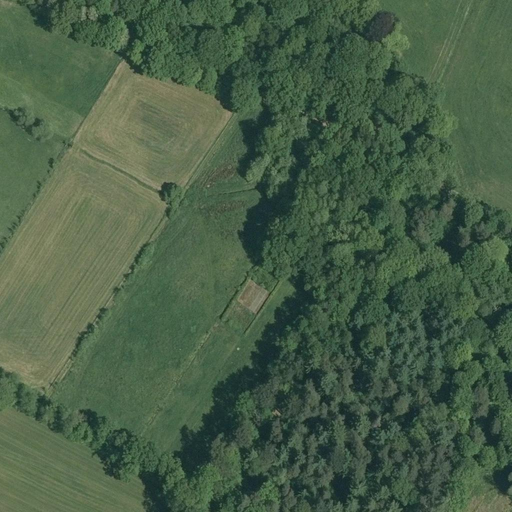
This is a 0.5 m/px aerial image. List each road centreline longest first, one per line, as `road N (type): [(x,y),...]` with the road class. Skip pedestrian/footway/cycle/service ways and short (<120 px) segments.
road 1 (track): [(206,511),(329,322),(501,462),(511,488)]
road 2 (track): [(511,227),(404,162),(250,91)]
road 3 (track): [(250,91),(54,0)]
road 4 (track): [(470,0),(400,160)]
road 5 (track): [(299,250),(368,214),(404,162)]
